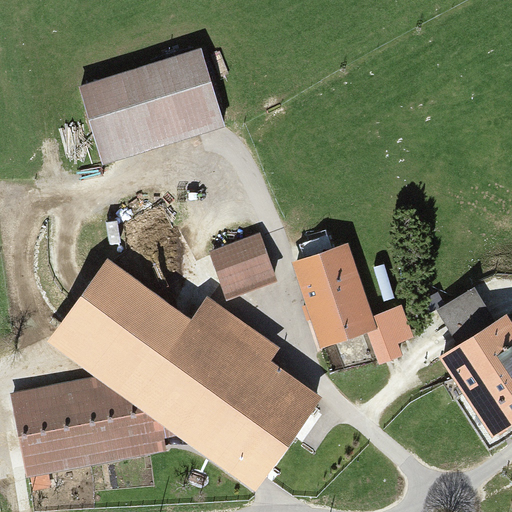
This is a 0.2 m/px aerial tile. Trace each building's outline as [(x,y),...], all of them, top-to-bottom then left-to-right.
[(196,63),(81,96),(101,166),(217,132),(196,63)] [(254,247),(211,258),(222,302),(265,291),(254,247)] [(348,255),(299,272),(334,378),(383,362),(348,255)] [(208,308),(150,392),(148,380),(14,401),(26,479),(160,458),(157,438),(247,500),(316,401),(265,366),(273,354),(208,308)] [(511,332),(506,323),(441,365),(492,444),(511,431),(511,332)]
